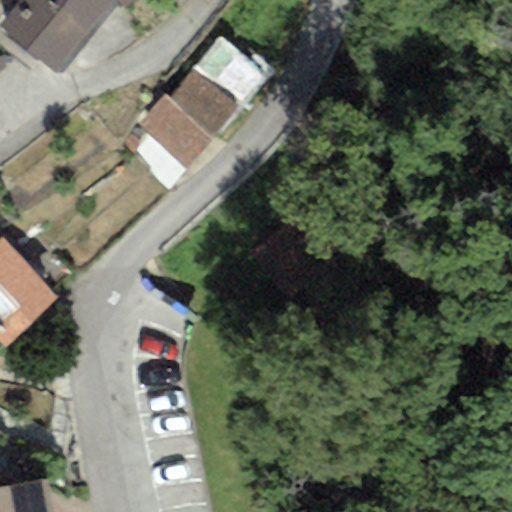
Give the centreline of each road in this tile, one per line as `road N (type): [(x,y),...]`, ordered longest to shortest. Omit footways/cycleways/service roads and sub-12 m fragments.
road 1 (residential): [(98,511),(84,347),(90,293),(118,226),(265,120)]
road 2 (unclassified): [(265,120),(326,0)]
